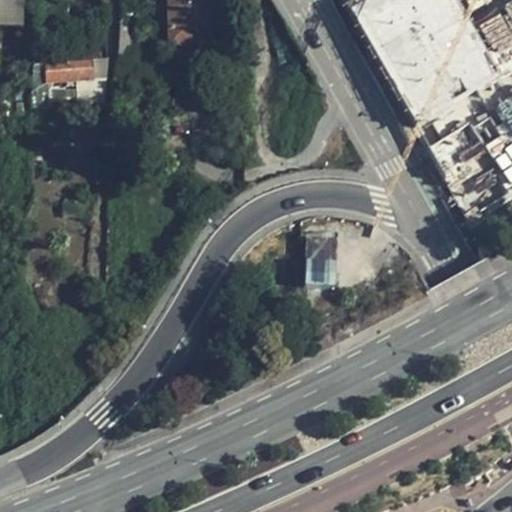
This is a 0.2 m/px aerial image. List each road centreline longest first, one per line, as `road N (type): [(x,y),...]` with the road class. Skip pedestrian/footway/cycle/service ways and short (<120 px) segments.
road 1 (primary): [(413,202),(311,189),(268,198),(239,217),(205,280),(198,369),(152,460)]
road 2 (primary): [(334,380),(261,358),(242,339),(231,307),(240,247),(273,214),(312,205),(384,215),(413,235)]
road 3 (primary): [(221,511),(511,368)]
road 4 (unknown): [(345,86),(130,187)]
road 5 (tertiary): [(413,202),(296,0)]
road 6 (tertiary): [(413,235),(511,411)]
road 7 (primary): [(334,380),(152,460)]
road 8 (tertiary): [(511,374),(413,202)]
road 9 (primary): [(511,294),(334,380)]
road 10 (primary): [(152,460),(32,511)]
